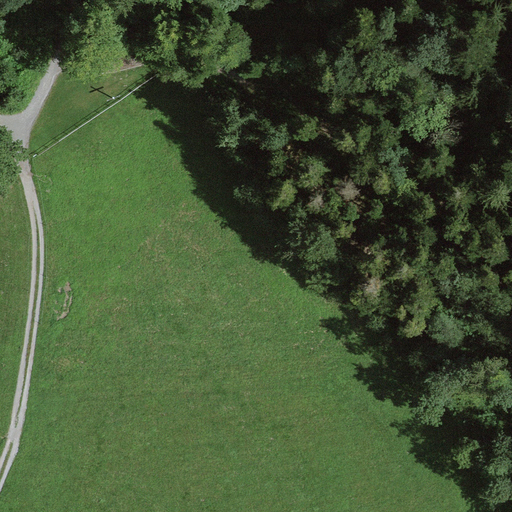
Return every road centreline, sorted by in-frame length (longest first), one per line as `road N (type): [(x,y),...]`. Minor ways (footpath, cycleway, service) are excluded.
road 1 (track): [(0,133),(19,157),(37,216),(16,434),(0,478)]
road 2 (track): [(19,157),(73,0)]
